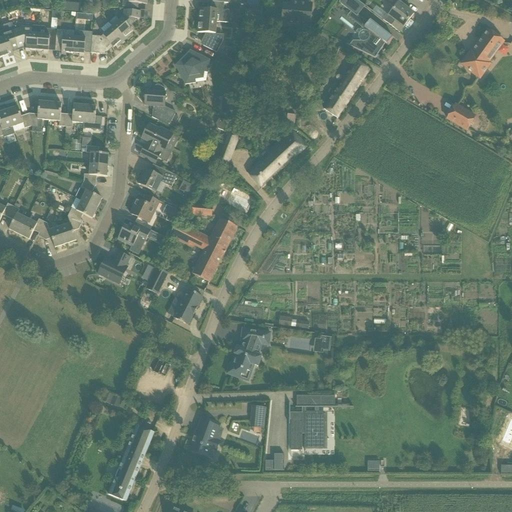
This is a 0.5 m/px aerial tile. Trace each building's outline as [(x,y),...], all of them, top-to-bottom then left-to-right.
[(128,8),(138,9),(138,4),(147,5),(147,0),(146,0),(123,0),(122,7),(128,8)] [(341,0),(339,3),(356,17),(364,7),(355,0),(341,0)] [(62,2),(61,11),(69,12),(70,3),(62,2)] [(199,9),(198,21),(216,22),(227,23),(228,12),(226,11),(223,11),(224,3),(221,3),(211,2),(210,10),(199,9)] [(280,15),(280,19),(281,21),(281,24),(298,25),(309,26),(310,23),(311,23),(312,7),(312,4),(304,4),(296,3),(291,3),(291,6),(283,5),(282,13),(280,15)] [(383,21),(399,33),(414,14),(399,3),(389,16),(387,15),(383,21)] [(257,7),(245,7),(245,16),(257,17),(257,7)] [(112,27),(124,42),(131,36),(130,35),(133,32),(129,27),(134,23),(134,19),(140,20),(140,12),(124,11),(124,18),(112,27)] [(15,12),(7,14),(9,22),(17,19),(15,12)] [(215,35),(216,22),(198,21),(197,33),(208,34),(208,37),(203,47),(212,51),(217,53),(221,45),(223,41),(223,36),(215,35)] [(347,45),(346,45),(375,59),(385,44),(387,42),(389,44),(393,39),(370,21),(367,24),(364,28),(366,29),(365,31),(363,31),(361,32),(359,33),(358,35),(358,37),(359,39),(360,40),(362,41),(362,42),(354,42),(352,47),(347,45)] [(3,40),(0,41),(0,51),(2,58),(8,56),(9,58),(14,56),(12,53),(18,51),(17,47),(15,41),(10,24),(3,26),(5,31),(5,34),(1,35),(3,40)] [(25,52),(30,53),(30,51),(37,51),(39,27),(33,26),(31,28),(11,26),(10,24),(15,41),(17,47),(18,51),(25,49),(25,52)] [(43,54),(48,54),(49,47),(55,48),(57,30),(46,29),(45,27),(39,27),(37,51),(43,52),(43,54)] [(91,53),(105,55),(105,47),(109,44),(113,49),(116,46),(118,47),(124,42),(112,27),(101,37),(92,36),(91,53)] [(61,55),(66,56),(66,54),(73,54),(74,38),(74,32),(57,30),(55,48),(62,48),(61,55)] [(467,71),(479,79),(488,67),(486,66),(503,42),(496,37),(488,31),(480,41),(476,47),(472,52),(471,51),(461,65),(468,70),(467,71)] [(79,57),(84,57),(84,50),(90,50),(90,53),(91,53),(92,36),(92,33),(81,32),(81,38),(74,38),(73,54),(79,55),(79,57)] [(184,59),(177,67),(179,72),(178,72),(181,79),(183,78),(186,84),(185,86),(195,84),(196,84),(195,81),(203,79),(204,73),(208,73),(209,63),(201,59),(202,57),(199,56),(190,51),(185,57),(186,57),(184,60),(184,59)] [(226,58),(235,62),(236,51),(227,51),(226,58)] [(324,110),(337,119),(369,71),(356,62),(336,92),(324,110)] [(145,97),(143,98),(145,100),(144,106),(153,107),(152,111),(155,112),(152,118),(160,122),(169,127),(172,122),(175,116),(176,113),(165,107),(165,101),(167,99),(165,97),(166,93),(164,93),(165,89),(163,88),(159,86),(157,85),(155,86),(154,88),(153,93),(145,92),(145,97)] [(31,127),(37,128),(38,120),(49,121),(50,104),(39,103),(38,115),(29,114),(31,127)] [(59,127),(66,127),(67,115),(61,115),(61,105),(50,104),(49,121),(59,122),(59,127)] [(67,115),(66,127),(72,128),(73,123),(83,124),(85,107),(73,106),(73,116),(67,115)] [(221,106),(221,114),(231,115),(231,107),(221,106)] [(447,120),(467,131),(475,117),(455,106),(447,120)] [(83,124),(83,129),(94,130),(100,131),(101,118),(95,118),(96,108),(85,107),(83,124)] [(18,108),(7,111),(13,128),(13,127),(13,128),(23,125),(24,129),(31,127),(29,114),(21,117),(18,108)] [(0,137),(4,136),(4,137),(14,134),(13,128),(7,111),(0,113),(0,137)] [(217,129),(224,132),(227,123),(220,118),(216,124),(217,129)] [(287,120),(285,127),(293,129),(295,122),(287,120)] [(149,161),(155,164),(158,159),(166,163),(168,162),(170,160),(171,157),(171,155),(171,153),(165,150),(173,135),(169,133),(160,129),(159,130),(149,125),(142,139),(148,142),(146,146),(145,146),(140,157),(149,161)] [(225,132),(220,146),(234,151),(239,138),(225,132)] [(260,161),(247,173),(261,189),(307,147),(293,132),(285,139),(286,141),(270,157),(268,155),(264,159),(265,161),(263,163),(261,162),(260,161)] [(71,151),(81,152),(82,141),(72,141),(71,151)] [(86,147),(86,153),(91,154),(90,165),(107,166),(108,155),(98,154),(99,148),(96,148),(89,147),(86,147)] [(84,180),(84,182),(96,186),(97,177),(107,178),(107,166),(90,165),(89,175),(84,175),(84,176),(84,180)] [(147,189),(155,193),(161,182),(171,188),(177,177),(173,175),(164,171),(154,166),(151,172),(148,171),(144,177),(142,176),(138,185),(147,189)] [(81,201),(97,209),(102,199),(92,194),(96,186),(84,182),(80,189),(86,192),(81,201)] [(139,219),(149,223),(160,202),(155,200),(146,196),(143,203),(138,200),(137,203),(134,202),(133,205),(134,206),(130,214),(139,219)] [(69,215),(80,220),(83,215),(92,220),(97,209),(81,201),(77,211),(72,209),(69,215)] [(0,221),(3,216),(8,219),(14,207),(8,204),(5,209),(0,205),(0,221)] [(166,221),(175,225),(177,222),(181,213),(167,206),(162,214),(168,217),(166,221)] [(192,215),(212,217),(213,208),(193,206),(192,215)] [(9,230),(19,235),(27,219),(17,215),(20,210),(14,207),(8,219),(13,221),(9,230)] [(60,228),(65,245),(76,241),(73,232),(79,230),(83,222),(80,220),(69,215),(68,217),(70,225),(60,228)] [(19,235),(29,240),(34,232),(39,234),(45,223),(39,220),(37,224),(27,219),(19,235)] [(192,274),(210,283),(237,228),(220,219),(210,239),(177,222),(175,225),(170,236),(193,248),(194,246),(204,251),(192,274)] [(51,239),(55,249),(65,245),(60,228),(49,231),(47,224),(45,223),(39,234),(38,237),(46,241),(51,239)] [(124,227),(117,240),(126,245),(131,247),(129,252),(138,256),(146,241),(147,239),(151,231),(143,228),(134,223),(134,224),(131,230),(124,227)] [(161,236),(157,244),(158,244),(163,247),(167,239),(162,236),(161,236)] [(126,267),(130,258),(118,252),(114,261),(106,258),(98,275),(119,286),(128,268),(126,267)] [(145,272),(152,276),(155,270),(148,266),(145,272)] [(147,290),(157,295),(168,274),(157,268),(147,290)] [(173,319),(188,326),(193,315),(197,308),(197,307),(202,297),(188,290),(173,319)] [(279,326),(308,329),(309,323),(292,321),(292,319),(280,317),(279,326)] [(226,374),(243,380),(247,371),(251,373),(254,365),(258,367),(261,357),(257,356),(261,345),(262,345),(263,340),(264,340),(264,338),(263,338),(264,333),(243,330),(241,342),(243,342),(241,349),(237,347),(234,354),(236,355),(232,365),(230,365),(226,374)] [(320,350),(329,351),(331,339),(322,338),(320,350)] [(102,401),(110,405),(114,396),(105,393),(102,401)] [(114,396),(110,405),(117,408),(121,399),(114,396)] [(302,408),(302,413),(289,414),(289,421),(291,421),(291,451),(302,451),(302,435),(305,435),(305,452),(305,449),(322,449),(322,413),(319,413),(319,407),(334,408),(334,397),(296,397),(297,408),(302,408)] [(266,408),(252,406),(250,428),(264,429),(266,408)] [(214,439),(218,427),(201,421),(196,434),(194,439),(189,451),(207,458),(210,449),(216,452),(219,441),(214,439)] [(108,495),(126,502),(154,433),(136,426),(108,495)] [(265,461),(265,471),(283,471),(283,454),(274,455),(274,461),(265,461)] [(367,471),(379,471),(378,461),(367,461),(367,471)]
